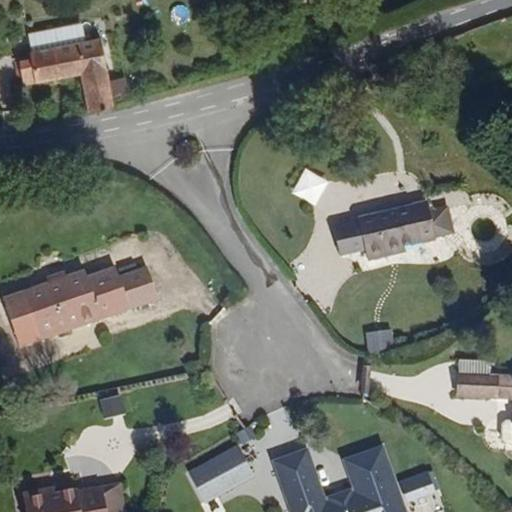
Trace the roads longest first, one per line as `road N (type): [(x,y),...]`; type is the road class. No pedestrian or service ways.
road 1 (residential): [(0,135),(173,107),(489,0)]
road 2 (unknown): [(173,107),(356,426)]
